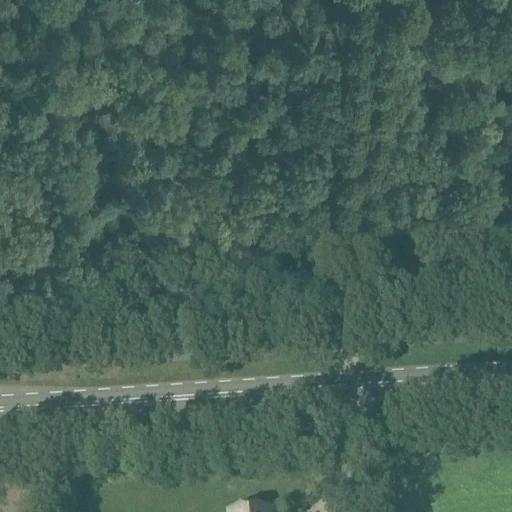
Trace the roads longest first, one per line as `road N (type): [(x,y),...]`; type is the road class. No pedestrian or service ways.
road 1 (primary): [(0,410),(511,376)]
road 2 (track): [(381,0),(350,346)]
